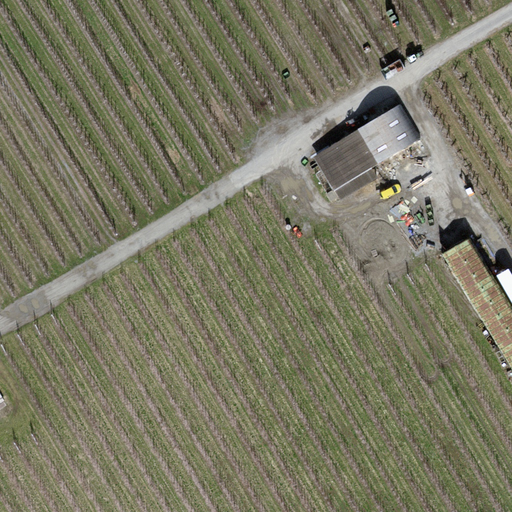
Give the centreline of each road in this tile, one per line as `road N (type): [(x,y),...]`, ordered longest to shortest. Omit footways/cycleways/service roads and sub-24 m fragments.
road 1 (track): [(511,20),(0,327)]
road 2 (track): [(399,85),(511,279)]
